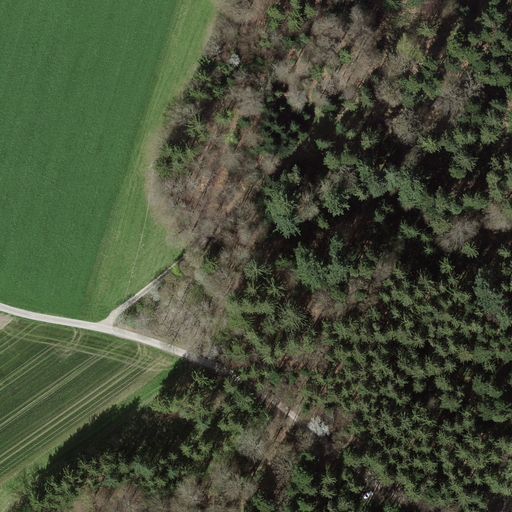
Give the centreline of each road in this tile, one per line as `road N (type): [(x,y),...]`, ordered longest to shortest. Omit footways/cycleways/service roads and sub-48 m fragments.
road 1 (track): [(270,0),(226,90),(205,235),(100,327)]
road 2 (track): [(205,235),(315,138),(440,52),(493,0)]
road 3 (track): [(168,347),(486,511)]
road 4 (unclassified): [(0,306),(168,347)]
